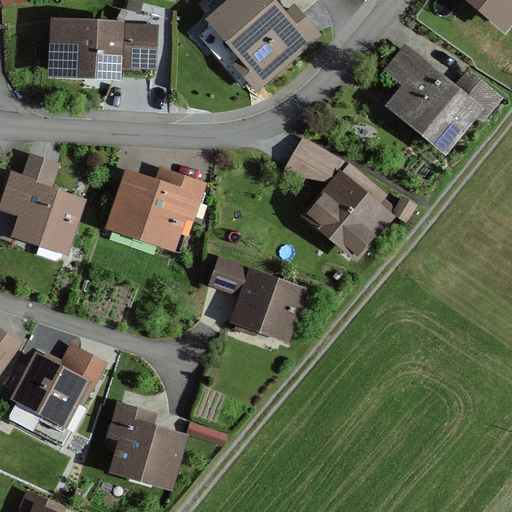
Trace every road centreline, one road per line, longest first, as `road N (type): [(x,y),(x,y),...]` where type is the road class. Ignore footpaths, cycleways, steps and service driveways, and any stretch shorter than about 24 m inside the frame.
road 1 (track): [(511,115),(181,511)]
road 2 (residential): [(0,128),(248,132),(328,80),(395,0)]
